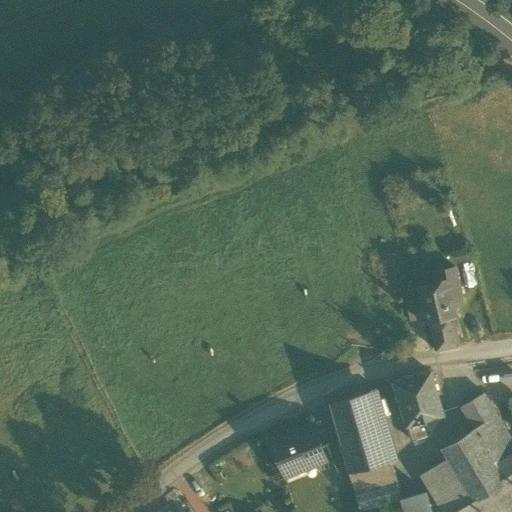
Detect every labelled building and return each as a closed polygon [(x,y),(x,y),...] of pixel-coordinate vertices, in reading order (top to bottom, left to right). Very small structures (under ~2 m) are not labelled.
[(442,269),(450,304),(463,301),(454,266),(442,269)] [(423,322),(428,321),(428,320),(452,316),(453,315),(450,304),(442,269),(435,271),(438,282),(419,287),(425,309),(420,310),(423,322)] [(404,302),(409,323),(421,320),(416,299),(404,302)] [(458,340),(452,316),(428,320),(428,321),(433,344),(435,351),(459,346),(458,340)] [(406,426),(407,426),(425,420),(443,415),(430,372),(393,383),(406,426)] [(329,402),(349,473),(390,457),(371,390),(329,402)] [(420,475),(441,511),(511,511),(511,440),(484,393),(460,407),(473,429),(441,448),(447,459),(420,475)] [(430,435),(425,420),(407,426),(412,442),(430,435)] [(270,440),(282,470),(305,461),(307,467),(326,460),(312,424),(270,440)] [(325,437),(334,468),(346,465),(337,434),(325,437)] [(349,473),(355,494),(397,481),(390,457),(349,473)] [(305,461),(282,470),(284,476),(307,467),(305,461)] [(402,500),(397,481),(355,494),(360,511),(400,500),(402,500)] [(431,511),(426,492),(402,500),(400,500),(403,511),(431,511)]
